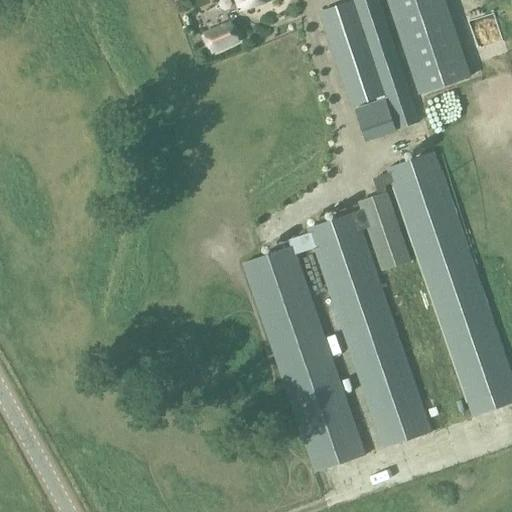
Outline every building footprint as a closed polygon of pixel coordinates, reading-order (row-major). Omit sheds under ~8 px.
[(235,8),(237,12),(273,0),(237,0),(239,7),(235,8)] [(366,142),(398,131),(421,124),(379,0),(360,0),(320,13),(352,108),(364,106),(355,110),(366,142)] [(389,0),(421,95),(471,78),(445,0),(389,0)] [(496,15),(472,20),(476,44),(501,39),(496,15)] [(232,22),(205,34),(214,55),(241,43),(232,22)] [(401,152),(417,152),(417,139),(401,138),(401,152)] [(291,248),(243,265),(315,474),(368,456),(298,255),(314,250),(384,452),(434,434),(364,232),(368,230),(383,273),(413,263),(386,187),(393,185),(402,214),(473,419),(511,404),(511,372),(436,153),(387,170),(389,175),(374,181),(380,197),(359,204),(361,212),(307,230),(309,235),(289,242),(291,248)]
